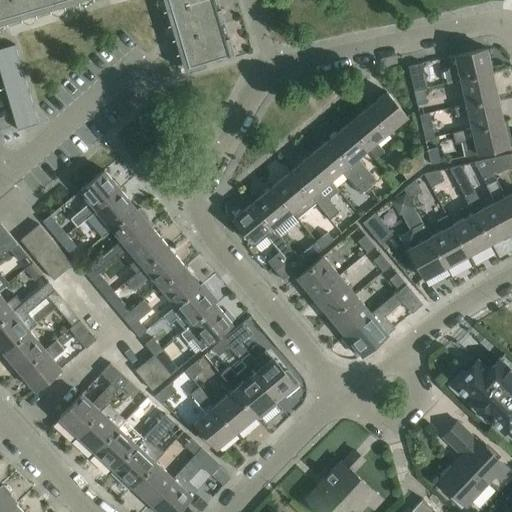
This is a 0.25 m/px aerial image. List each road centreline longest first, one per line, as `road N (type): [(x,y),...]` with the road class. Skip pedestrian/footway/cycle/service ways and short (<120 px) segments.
road 1 (residential): [(344,394),(198,220),(201,190),(271,70)]
road 2 (residential): [(511,25),(493,20),(271,70)]
road 3 (residential): [(344,394),(457,310),(511,280)]
road 4 (residential): [(229,511),(344,394)]
road 5 (residential): [(94,511),(0,415)]
